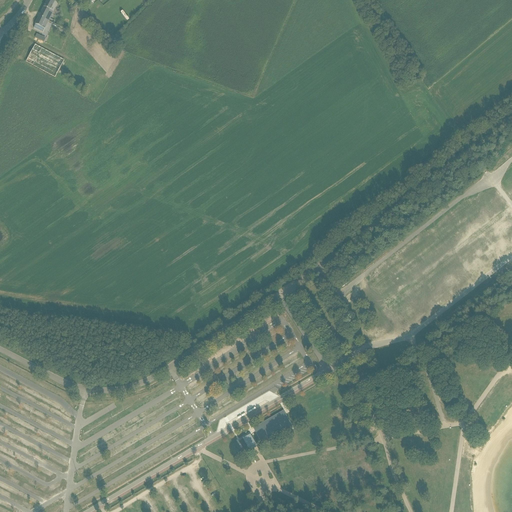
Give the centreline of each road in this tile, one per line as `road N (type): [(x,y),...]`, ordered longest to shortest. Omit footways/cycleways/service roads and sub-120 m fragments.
road 1 (unclassified): [(283,285),(122,388),(72,387),(0,348)]
road 2 (unclassified): [(283,285),(474,148)]
